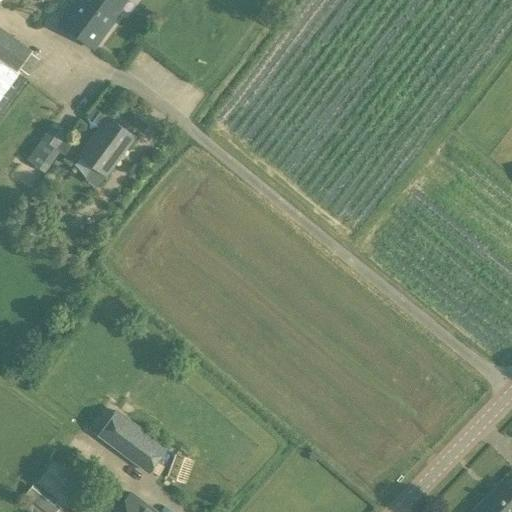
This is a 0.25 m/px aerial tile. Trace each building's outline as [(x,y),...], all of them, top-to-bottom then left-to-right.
[(0,0),(0,96),(18,72),(17,72),(32,50),(0,26),(0,3),(1,2),(2,0),(0,0)] [(116,14),(126,0),(74,0),(59,22),(93,48),(118,16),(116,14)] [(105,175),(134,136),(107,116),(107,117),(99,112),(92,122),(99,128),(79,155),(105,175)] [(26,161),(44,173),(58,152),(56,150),(68,134),(52,123),(26,161)] [(83,235),(92,242),(99,234),(89,227),(83,235)] [(97,434),(148,473),(168,447),(116,408),(97,434)] [(182,482),(190,458),(175,453),(166,476),(182,482)] [(68,489),(76,479),(52,460),(44,471),(68,489)] [(44,471),(36,481),(60,500),(68,489),(44,471)] [(511,511),(511,479),(506,485),(502,481),(474,510),(476,511),(511,511)] [(116,511),(155,511),(131,493),(116,511)] [(44,511),(56,511),(60,508),(48,498),(40,508),(44,511)]
